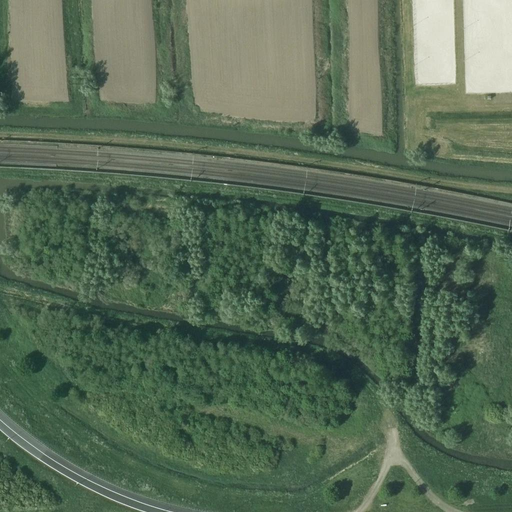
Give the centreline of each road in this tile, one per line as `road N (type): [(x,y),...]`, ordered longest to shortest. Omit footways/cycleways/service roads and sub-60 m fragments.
road 1 (track): [(0,133),(205,146),(511,190)]
road 2 (track): [(11,190),(260,213),(511,255)]
road 3 (track): [(418,234),(412,379),(382,415),(391,448),(356,511)]
road 4 (track): [(133,389),(305,434),(347,438),(382,415)]
road 5 (motorway): [(157,511),(55,467),(0,425)]
